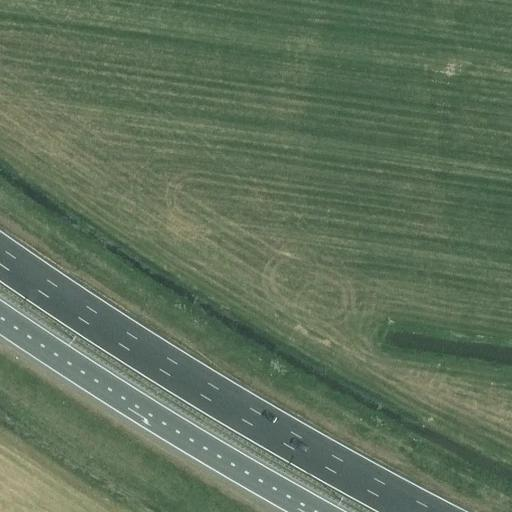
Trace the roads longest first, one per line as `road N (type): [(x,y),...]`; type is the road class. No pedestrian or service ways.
road 1 (trunk): [(412,511),(267,431),(0,256)]
road 2 (trunk): [(0,319),(312,511)]
